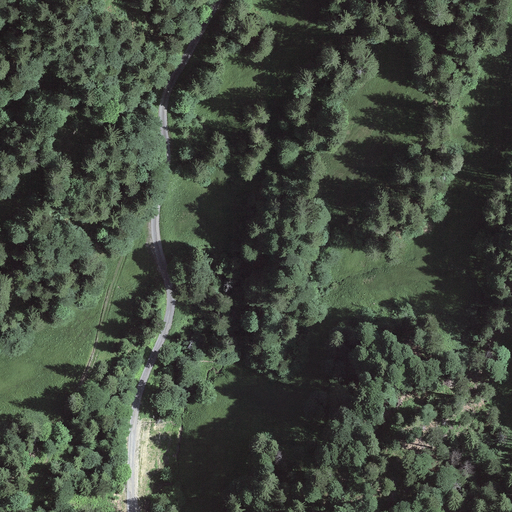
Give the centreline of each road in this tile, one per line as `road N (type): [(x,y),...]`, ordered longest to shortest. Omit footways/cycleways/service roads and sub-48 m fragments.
road 1 (track): [(130,511),(137,400),(172,304),(155,219)]
road 2 (track): [(155,219),(167,152),(164,98),(217,0)]
